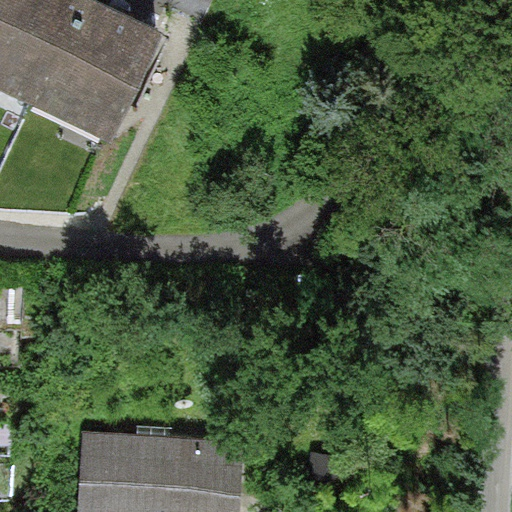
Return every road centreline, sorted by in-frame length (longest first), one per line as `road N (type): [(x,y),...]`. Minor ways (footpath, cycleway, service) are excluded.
road 1 (residential): [(0,242),(223,247),(295,217),(511,5)]
road 2 (residential): [(489,511),(511,252)]
